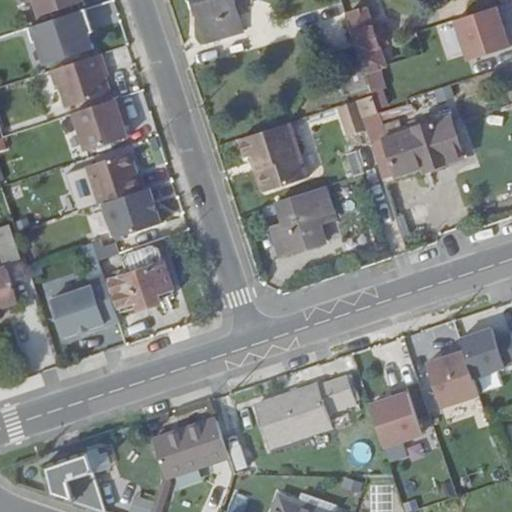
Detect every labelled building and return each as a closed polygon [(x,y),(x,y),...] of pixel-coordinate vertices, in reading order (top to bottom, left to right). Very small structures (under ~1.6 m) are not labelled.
[(52,0),(57,14),(100,0),(52,0)] [(209,0),(220,37),(258,27),(250,0),(209,0)] [(485,60),(511,50),(511,7),(511,4),(470,18),(485,60)] [(390,28),(383,6),(364,13),(382,68),(394,64),(401,62),(395,44),(405,41),(399,25),(390,28)] [(103,8),(46,26),(52,44),(55,43),(62,62),(110,47),(104,27),(108,25),(103,8)] [(121,51),(72,67),(76,82),(79,81),(87,103),(130,90),(123,66),(126,66),(121,51)] [(394,64),(382,68),(389,88),(401,84),(394,64)] [(137,96),(90,111),(103,150),(145,136),(141,124),(146,123),(137,96)] [(444,165),(483,152),(470,112),(388,138),(400,175),(443,161),(444,165)] [(282,187),(324,174),(306,118),(256,134),(261,152),(265,151),(268,157),(272,156),(282,187)] [(122,201),(163,188),(159,172),(156,173),(148,151),(105,165),(112,187),(109,188),(114,203),(122,201)] [(277,188),(282,187),(272,156),(268,157),(277,188)] [(333,211),(347,206),(338,180),(289,196),(297,220),(287,223),(297,252),(342,236),(333,211)] [(163,188),(122,201),(133,237),(180,222),(168,187),(163,188)] [(11,254),(34,246),(28,228),(5,235),(11,254)] [(178,293),(192,289),(175,238),(145,247),(152,268),(129,276),(138,306),(155,301),(158,304),(179,297),(178,293)] [(0,322),(18,317),(15,305),(38,298),(29,264),(3,272),(7,283),(0,285),(0,322)] [(111,284),(72,296),(83,330),(109,323),(109,325),(138,317),(123,272),(108,277),(111,284)] [(46,299),(66,294),(62,279),(42,284),(46,299)] [(483,346),(491,372),(511,365),(511,328),(511,324),(479,334),(483,346)] [(491,372),(483,346),(445,358),(460,403),(497,391),(491,372)] [(347,406),(376,397),(366,369),(275,399),(288,439),(352,417),(347,406)] [(413,393),(389,400),(402,441),(441,429),(426,383),(411,388),(413,393)] [(187,474),(249,453),(235,413),(173,433),(185,468),(187,474)] [(62,460),(70,487),(126,505),(106,447),(62,460)] [(289,511),(359,511),(361,509),(351,505),(318,494),(298,486),(289,511)] [(354,498),(321,486),(318,494),(351,505),(354,498)] [(132,495),(127,511),(150,511),(154,502),(132,495)]
